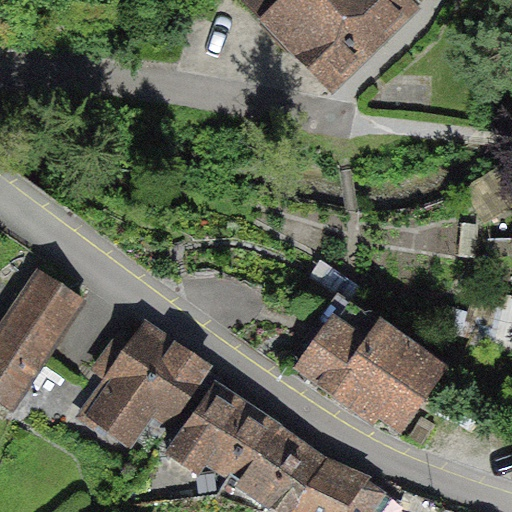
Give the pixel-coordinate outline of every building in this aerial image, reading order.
[(413,7),(406,0),(252,0),(332,82),(413,7)] [(0,401),(12,410),(83,301),(43,275),(0,339),(0,401)] [(337,324),(303,370),(373,421),(380,412),(401,428),(443,370),(384,327),(369,347),(337,324)] [(208,372),(146,328),(130,351),(118,342),(96,373),(115,386),(94,417),(132,444),(152,414),(170,426),(208,372)] [(324,465),(217,390),(172,456),(200,474),(209,461),(285,511),(291,511),(293,510),(296,511),(369,511),(383,493),(324,465)]
